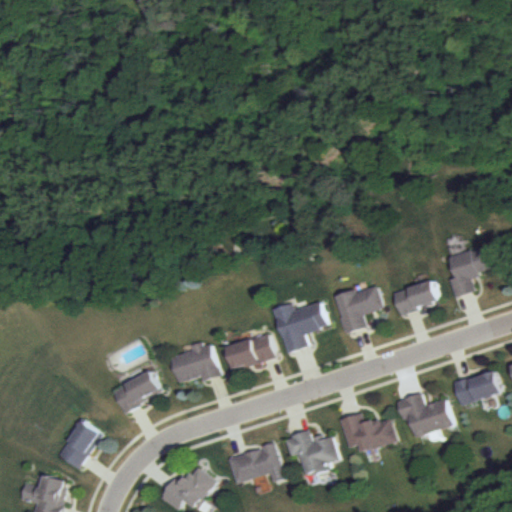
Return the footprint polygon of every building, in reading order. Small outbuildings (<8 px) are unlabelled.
[(461,299),(455,280),(461,279),(454,258),(494,246),(501,269),(476,276),(481,292),(469,296),(461,299)] [(398,295),(440,281),(448,302),(412,315),(406,317),(398,295)] [(338,298),(350,335),(360,331),(372,328),(369,318),(390,311),(382,288),(362,295),(360,291),(338,298)] [(278,312),(298,306),(300,310),(326,302),(335,328),(308,337),(312,348),(301,351),(291,354),(278,312)] [(232,349),(273,336),(281,358),(269,362),(239,371),(232,349)] [(175,358),(198,351),(196,347),(207,343),(208,347),(215,345),(226,376),(215,380),(208,382),(206,378),(184,385),(175,358)] [(118,393),(158,372),(168,392),(144,404),(146,407),(138,411),(130,416),(118,393)] [(459,386),(467,383),(503,372),(510,395),(466,408),(459,386)] [(401,403),(412,400),(426,395),(430,407),(451,401),(458,427),(420,438),(414,419),(407,421),(401,403)] [(344,420),(354,417),(367,413),(370,423),(394,416),(402,443),(369,453),(367,446),(353,450),(344,420)] [(65,456),(90,422),(108,435),(88,462),(83,469),(65,456)] [(290,440),(300,437),(315,432),(317,439),(337,432),(346,461),(335,465),(337,471),(311,479),(304,457),(297,460),(290,440)] [(232,459),(242,456),(279,444),(290,480),(278,484),(275,474),(241,485),(232,459)] [(179,511),(164,498),(174,487),(180,480),(185,484),(195,473),(198,475),(204,468),(221,483),(207,500),(210,502),(204,509),(193,500),(181,511),(179,511)] [(51,477),(48,488),(31,483),(26,501),(42,506),(39,511),(68,511),(70,506),(68,505),(74,484),(51,477)]
